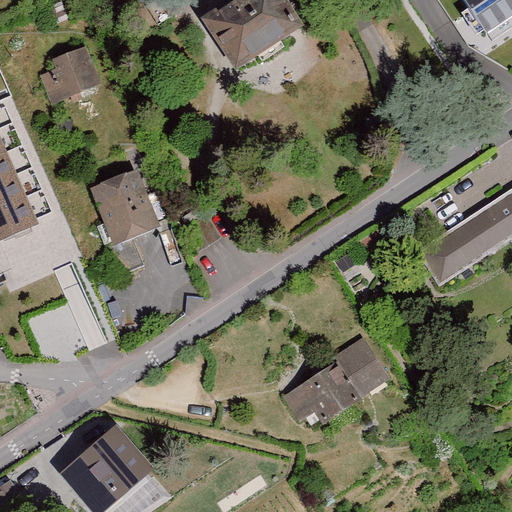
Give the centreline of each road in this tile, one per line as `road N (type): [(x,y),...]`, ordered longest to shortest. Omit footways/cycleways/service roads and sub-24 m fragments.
road 1 (unclassified): [(511,115),(102,383)]
road 2 (unknown): [(346,0),(383,55),(433,166)]
road 3 (unclassified): [(102,383),(0,453)]
